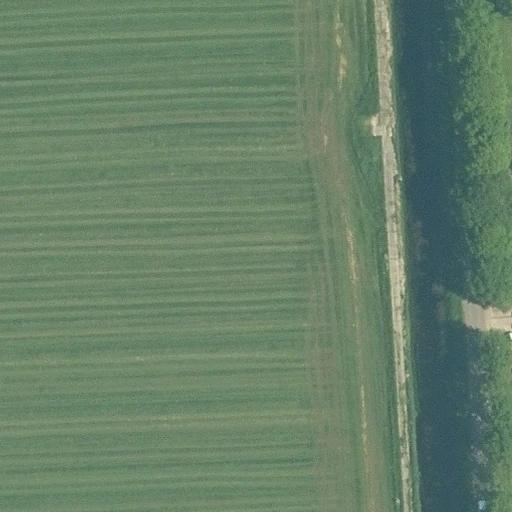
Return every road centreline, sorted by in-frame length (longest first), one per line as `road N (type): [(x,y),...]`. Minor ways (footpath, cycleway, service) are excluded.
road 1 (tertiary): [(486,511),(455,0)]
road 2 (track): [(409,511),(381,0)]
